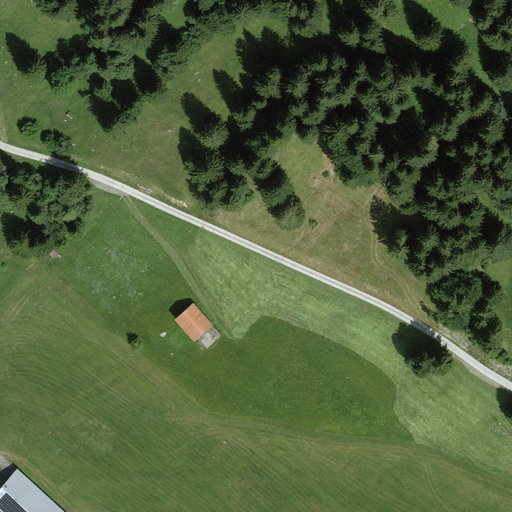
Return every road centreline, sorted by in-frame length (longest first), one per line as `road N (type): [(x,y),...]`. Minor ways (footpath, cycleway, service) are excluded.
road 1 (unclassified): [(511,389),(419,323),(128,188),(0,139)]
road 2 (track): [(222,323),(182,259),(111,181)]
